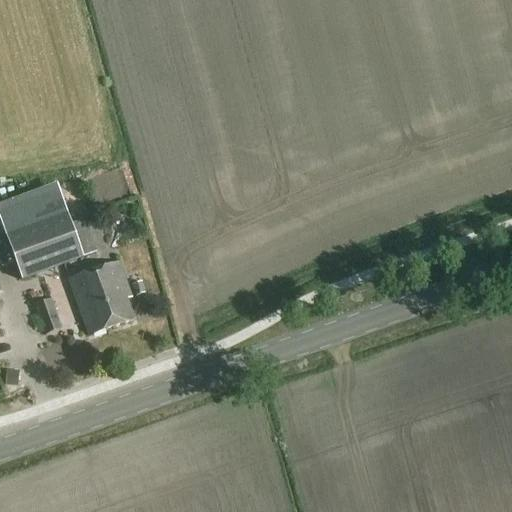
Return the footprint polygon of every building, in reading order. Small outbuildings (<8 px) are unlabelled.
[(69,217),(6,239),(21,281),(84,259),(69,217)] [(133,303),(120,265),(69,282),(88,341),(135,325),(128,305),(133,303)] [(141,283),(131,286),(135,298),(145,295),(141,283)] [(45,337),(61,332),(51,302),(35,307),(45,337)] [(6,370),(5,387),(19,388),(20,371),(6,370)]
